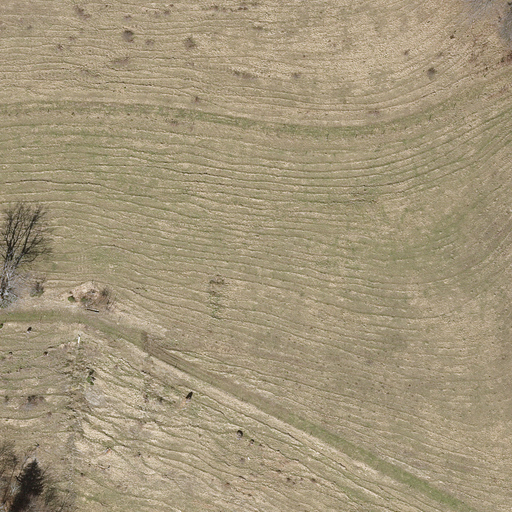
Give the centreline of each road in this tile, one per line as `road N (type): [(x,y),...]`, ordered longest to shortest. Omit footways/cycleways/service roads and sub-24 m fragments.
road 1 (track): [(511,74),(419,115),(329,131),(78,103),(0,107)]
road 2 (track): [(0,317),(50,314),(121,332),(477,511)]
